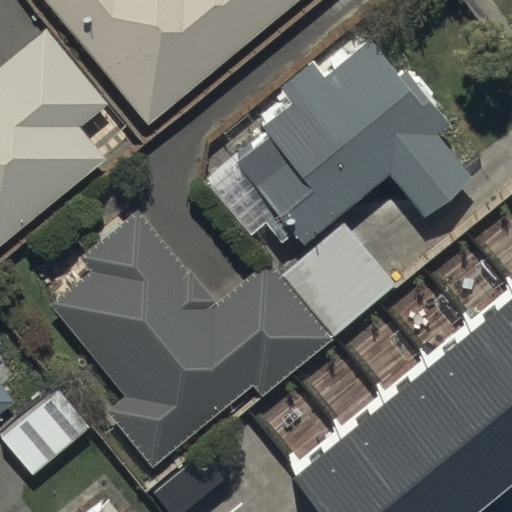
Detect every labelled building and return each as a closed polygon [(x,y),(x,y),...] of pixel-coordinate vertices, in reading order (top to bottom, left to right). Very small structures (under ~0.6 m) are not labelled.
[(55,0),(142,107),(269,0),(55,0)] [(0,221),(100,139),(74,107),(101,85),(42,13),(0,47),(0,221)] [(444,102),(398,46),(389,52),(362,19),(320,53),(310,41),(272,72),(281,83),(259,102),(268,112),(202,166),(241,214),(260,199),(276,217),(286,209),(297,223),(382,152),(416,193),(462,155),(429,115),(444,102)] [(264,408),(335,351),(260,260),(210,301),(133,207),(73,256),(84,269),(44,301),(119,393),(100,409),(145,464),(244,383),(264,408)] [(488,253),(465,228),(417,272),(440,297),(488,253)] [(289,282),(342,344),(405,291),(352,229),(289,282)] [(499,511),(511,501),(511,308),(402,401),(420,422),(396,442),(455,511),(499,511)] [(83,408),(53,372),(0,416),(0,425),(26,456),(83,408)] [(0,389),(9,382),(0,372),(0,389)] [(133,511),(106,478),(62,511),(133,511)]
